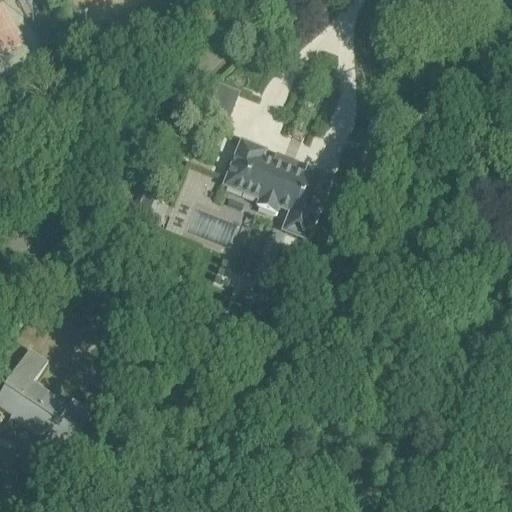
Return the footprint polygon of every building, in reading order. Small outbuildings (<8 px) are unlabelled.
[(119,20),(119,0),(79,0),(79,19),(119,20)] [(270,65),(255,58),(247,75),(262,82),(270,65)] [(220,86),(210,117),(230,124),(241,93),(220,86)] [(0,151),(0,166),(32,147),(25,136),(0,151)] [(307,248),(332,185),(308,176),(305,183),(293,178),(294,176),(276,169),(275,171),(263,166),(266,159),(242,149),(224,193),(260,208),(257,214),(276,222),(279,215),(289,220),(298,223),(311,228),(303,247),(307,248)] [(146,232),(156,204),(142,199),(132,226),(146,232)] [(63,302),(78,285),(63,272),(49,289),(63,302)] [(33,464),(52,477),(90,421),(71,408),(66,416),(31,392),(47,369),(28,357),(0,399),(0,414),(46,445),(33,464)]
